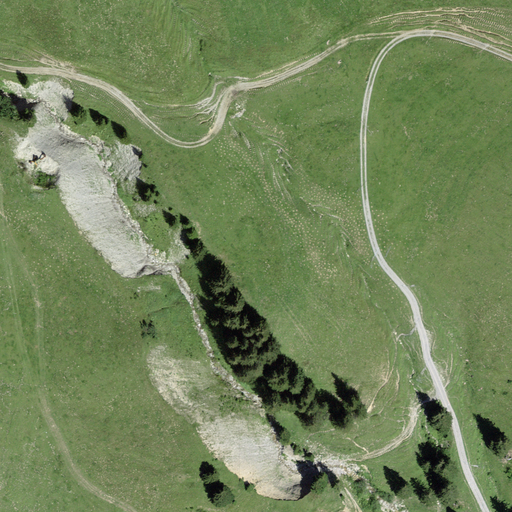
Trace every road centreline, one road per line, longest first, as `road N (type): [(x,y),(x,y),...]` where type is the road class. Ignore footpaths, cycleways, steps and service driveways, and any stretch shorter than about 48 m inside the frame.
road 1 (track): [(511,54),(444,26),(402,34),(374,58),(362,147),(373,242),(385,272),(411,301),(483,511)]
road 2 (track): [(444,26),(380,24),(263,76),(253,88),(314,180),(355,194),(370,211)]
road 3 (track): [(0,63),(103,80),(186,142),(203,140),(215,127),(231,91),(253,88)]
